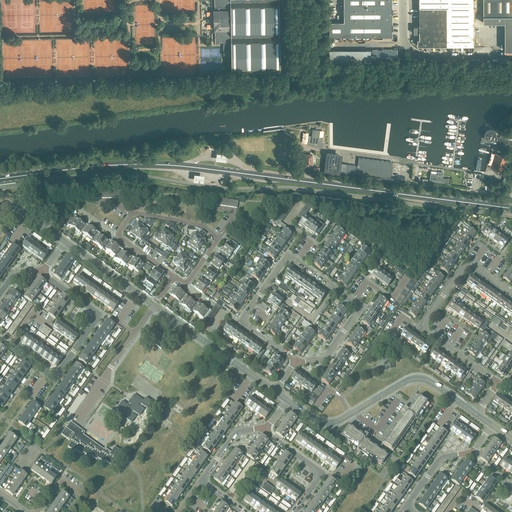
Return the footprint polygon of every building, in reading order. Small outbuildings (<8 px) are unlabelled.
[(214,0),(215,10),(216,11),(216,28),(215,30),(215,43),(223,43),(224,51),(229,51),(229,55),(229,69),(232,69),(232,73),(280,72),(278,0),(214,0)] [(392,12),(392,8),(392,0),(343,0),(344,12),(343,12),(343,14),(344,14),(344,22),(336,22),(336,21),(334,21),(334,22),(329,22),(329,36),(392,36),(392,30),(393,30),(393,28),(392,28),(392,14),(393,14),(393,12),(392,12)] [(438,46),(448,46),(474,46),(475,46),(474,0),(419,0),(420,26),(414,26),(414,34),(420,34),(420,39),(418,39),(418,46),(438,46),(438,48),(438,46)] [(511,0),(483,0),(484,23),(505,23),(506,51),(511,50),(511,0)] [(397,62),(397,59),(397,50),(387,50),(372,50),(345,50),(345,51),(329,51),(329,62),(370,62),(370,61),(372,61),(372,62),(397,62)] [(312,136),(309,135),(308,144),(313,145),(313,146),(322,147),(323,137),(319,137),(320,130),(318,130),(313,129),(312,136)] [(497,135),(497,134),(497,133),(496,132),(496,131),(495,131),(495,130),(494,130),(493,129),(492,129),(491,129),(490,129),(489,129),(489,130),(488,130),(487,131),(486,132),(486,133),(485,133),(485,134),(485,135),(485,136),(486,137),(486,138),(486,139),(487,139),(487,140),(488,140),(489,141),(511,147),(511,140),(497,136),(497,135)] [(339,173),(340,164),(338,164),(340,155),(327,154),(325,171),(339,173)] [(496,154),(494,162),(492,168),(505,172),(510,158),(496,154)] [(227,156),(217,155),(216,162),(226,163),(227,156)] [(371,178),(390,181),(391,174),(392,165),(392,162),(359,158),(358,167),(356,167),(356,166),(346,164),(345,173),(357,175),(357,174),(371,176),(371,178)] [(431,174),(430,181),(444,183),(444,182),(443,182),(444,178),(442,178),(443,172),(438,172),(438,175),(431,174)] [(204,174),(194,173),(193,180),(203,181),(204,174)] [(307,204),(298,216),(302,219),(305,216),(310,209),(314,212),(316,210),(307,204)] [(74,216),(68,225),(75,230),(80,222),(78,220),(79,219),(74,216)] [(299,224),(302,226),(304,227),(304,228),(305,228),(310,220),(305,216),(302,219),(299,224)] [(305,228),(304,228),(306,230),(307,229),(309,231),(309,232),(310,231),(315,224),(310,220),(305,228)] [(310,231),(309,232),(311,234),(312,233),(314,234),(314,235),(317,230),(320,232),(324,226),(317,220),(315,224),(310,231)] [(80,222),(75,230),(82,235),(83,233),(88,226),(83,222),(82,223),(80,222)] [(135,223),(132,227),(134,228),(139,232),(143,226),(138,223),(137,224),(135,223)] [(88,226),(83,233),(87,237),(93,229),(91,227),(91,226),(89,224),(88,226)] [(282,224),(280,227),(284,230),(280,234),(288,240),(289,240),(291,237),(290,237),(291,235),(292,235),(292,234),(287,231),(289,229),(282,224)] [(143,226),(139,232),(146,237),(149,232),(147,231),(148,230),(143,226)] [(486,226),(481,232),(484,234),(483,234),(489,238),(494,231),(493,231),(495,229),(493,227),(492,226),(490,228),(488,227),(486,226)] [(131,234),(130,236),(134,239),(135,237),(139,232),(134,228),(130,233),(131,234)] [(333,233),(333,234),(334,234),(341,240),(345,234),(338,229),(337,229),(337,228),(335,231),(336,232),(334,234),(333,233)] [(469,228),(465,234),(473,239),(475,236),(474,236),(476,233),(469,228)] [(93,229),(87,237),(92,240),(97,232),(98,231),(96,229),(95,230),(93,229)] [(161,229),(158,233),(165,238),(169,233),(163,229),(163,230),(161,229)] [(192,233),(189,237),(191,238),(196,242),(204,232),(201,230),(199,234),(198,235),(195,233),(194,234),(192,233)] [(494,231),(489,238),(494,241),(499,234),(494,231)] [(92,240),(91,241),(98,246),(103,238),(101,237),(102,236),(97,232),(92,240)] [(139,232),(135,237),(137,238),(141,241),(141,240),(143,241),(146,243),(149,239),(146,237),(139,232)] [(204,232),(196,242),(202,246),(203,247),(206,243),(205,242),(205,240),(202,238),(203,237),(206,234),(206,233),(206,234),(204,232)] [(158,233),(155,237),(157,239),(156,240),(161,244),(165,238),(158,233)] [(169,233),(165,238),(172,243),(175,239),(173,238),(174,237),(169,233)] [(280,234),(277,239),(284,245),(285,245),(287,242),(286,242),(288,240),(280,234)] [(330,238),(330,239),(338,244),(341,240),(334,234),(333,234),(331,236),(332,237),(331,239),(330,238)] [(465,234),(462,239),(469,244),(471,241),(472,239),(473,239),(465,234)] [(499,234),(494,241),(499,245),(504,238),(499,234)] [(103,238),(98,246),(105,251),(106,250),(111,242),(106,239),(105,240),(103,238)] [(165,238),(161,244),(166,247),(167,246),(169,247),(172,250),(175,246),(175,245),(172,243),(165,238)] [(189,244),(187,246),(192,249),(196,242),(191,238),(188,244),(189,244)] [(504,238),(499,245),(501,246),(504,248),(509,241),(504,238)] [(25,244),(23,247),(28,250),(33,243),(28,239),(27,241),(25,240),(24,243),(25,244)] [(227,245),(225,247),(233,252),(235,254),(240,247),(238,246),(238,245),(229,239),(225,244),(227,245)] [(277,239),(273,244),(281,250),(282,250),(284,247),(283,247),(284,245),(277,239)] [(326,243),(326,244),(327,244),(334,249),(338,244),(330,239),(328,241),(328,242),(327,244),(326,243)] [(462,239),(458,244),(466,249),(468,246),(467,246),(469,244),(462,239)] [(111,242),(106,250),(110,253),(116,245),(114,244),(115,242),(112,241),(111,242)] [(196,242),(192,249),(196,252),(197,250),(198,251),(202,246),(196,242)] [(33,243),(28,250),(33,254),(38,246),(33,243)] [(273,244),(270,249),(277,254),(278,255),(280,252),(279,252),(281,250),(273,244)] [(323,248),(322,249),(323,249),(331,254),(334,249),(327,244),(326,244),(324,246),(325,247),(323,249),(323,248)] [(456,246),(455,249),(462,254),(464,251),(463,251),(465,249),(466,249),(458,244),(456,246)] [(13,245),(9,250),(16,255),(20,250),(13,245)] [(116,245),(110,253),(115,256),(114,257),(114,258),(114,257),(115,256),(120,249),(121,247),(119,246),(118,247),(116,245)] [(38,246),(33,254),(38,258),(43,250),(38,246)] [(222,248),(219,253),(228,260),(233,252),(225,247),(224,249),(222,248)] [(363,247),(359,252),(366,257),(367,258),(369,255),(369,254),(370,252),(363,247)] [(115,256),(114,257),(114,258),(121,263),(126,255),(124,253),(125,252),(120,249),(115,256)] [(260,250),(259,253),(268,259),(269,257),(274,260),(276,257),(277,254),(270,249),(266,254),(260,250)] [(319,253),(319,254),(320,254),(327,259),(331,254),(323,249),(322,249),(321,251),(321,252),(320,254),(319,253)] [(455,249),(451,254),(458,259),(459,259),(461,256),(460,256),(461,254),(462,254),(455,249)] [(9,250),(5,255),(13,260),(16,255),(9,250)] [(43,250),(38,258),(43,261),(48,254),(43,250)] [(162,253),(160,256),(165,259),(168,254),(164,251),(162,253)] [(178,257),(177,258),(182,262),(186,257),(187,255),(183,252),(182,254),(181,253),(178,257)] [(359,252),(355,257),(363,262),(364,263),(366,260),(365,259),(366,257),(359,252)] [(216,258),(214,260),(222,265),(225,261),(216,254),(214,257),(216,258)] [(316,258),(315,259),(316,259),(324,264),(327,259),(320,254),(319,254),(317,256),(318,257),(316,259),(316,258)] [(451,254),(447,259),(454,264),(455,264),(457,261),(456,261),(458,259),(451,254)] [(5,255),(2,260),(9,265),(13,260),(5,255)] [(67,255),(64,260),(71,266),(75,261),(67,255)] [(126,255),(121,263),(128,268),(129,266),(134,259),(134,258),(134,259),(130,255),(129,256),(126,255)] [(186,257),(182,262),(187,266),(189,267),(192,263),(190,262),(191,261),(189,259),(190,257),(187,256),(187,255),(186,257)] [(260,259),(256,264),(258,266),(266,271),(268,269),(268,268),(269,266),(265,263),(267,260),(260,256),(258,258),(260,259)] [(134,259),(129,266),(133,269),(139,262),(137,260),(138,259),(135,257),(134,258),(134,259)] [(174,259),(172,261),(174,263),(173,264),(177,266),(177,267),(176,268),(178,268),(182,262),(177,258),(175,257),(174,259)] [(355,257),(352,262),(359,267),(360,268),(362,265),(361,264),(363,262),(355,257)] [(312,263),(313,264),(320,269),(324,264),(316,259),(315,259),(314,261),(314,262),(313,264),(312,263)] [(447,259),(444,264),(451,269),(452,269),(454,266),(453,266),(454,264),(447,259)] [(2,260),(0,262),(0,266),(6,270),(9,265),(2,260)] [(64,260),(60,265),(68,271),(71,266),(64,260)] [(211,261),(209,263),(211,264),(219,270),(222,265),(214,260),(212,262),(211,261)] [(373,276),(372,277),(375,279),(375,278),(378,279),(383,272),(378,268),(383,262),(380,260),(379,262),(373,270),(376,272),(372,276),(373,276)] [(139,262),(133,269),(138,273),(142,267),(143,266),(144,264),(142,262),(141,263),(139,262)] [(177,269),(181,272),(183,270),(184,271),(187,266),(182,262),(178,268),(177,269)] [(348,262),(346,265),(348,267),(356,272),(357,273),(359,270),(358,269),(359,267),(352,262),(350,264),(348,262)] [(209,270),(207,272),(215,278),(220,271),(219,270),(211,264),(207,269),(209,270)] [(444,264),(440,269),(447,274),(448,274),(450,271),(449,271),(451,269),(444,264)] [(60,265),(57,270),(64,276),(68,271),(60,265)] [(258,266),(254,271),(262,276),(263,276),(265,273),(264,273),(266,271),(258,266)] [(348,267),(345,272),(352,277),(353,278),(355,275),(354,274),(356,272),(348,267)] [(156,268),(153,272),(161,278),(162,276),(163,277),(165,274),(156,268)] [(248,273),(246,276),(252,280),(254,278),(259,281),(261,278),(262,276),(254,271),(251,268),(248,273)] [(291,268),(286,276),(291,280),(296,272),(291,269),(291,268)] [(57,270),(53,275),(61,281),(64,276),(57,270)] [(153,272),(150,277),(159,283),(160,281),(159,280),(161,278),(153,272)] [(201,278),(208,284),(210,285),(215,278),(207,272),(206,275),(204,274),(201,278)] [(296,272),(291,280),(296,283),(301,276),(296,272)] [(345,272),(341,277),(349,282),(350,283),(352,280),(351,279),(352,277),(345,272)] [(378,279),(377,280),(380,282),(380,281),(383,283),(388,275),(383,272),(378,279)] [(438,272),(433,279),(440,283),(441,284),(443,281),(442,281),(444,278),(441,276),(442,274),(438,272)] [(511,277),(507,274),(503,279),(510,284),(511,281),(511,277)] [(75,280),(73,283),(78,286),(83,279),(78,275),(77,277),(76,276),(74,279),(75,280)] [(383,283),(382,284),(385,286),(385,285),(387,287),(388,287),(393,279),(388,276),(388,275),(383,283)] [(301,276),(296,283),(301,287),(306,279),(301,276)] [(471,276),(466,283),(471,286),(476,280),(471,276)] [(39,277),(35,282),(42,288),(46,283),(39,277)] [(199,281),(198,283),(205,288),(208,284),(210,285),(208,284),(201,278),(200,277),(198,280),(199,281)] [(244,280),(240,285),(243,287),(250,292),(251,293),(253,290),(252,289),(254,287),(250,284),(252,281),(245,277),(243,279),(244,280)] [(338,281),(338,282),(345,287),(346,288),(348,285),(347,284),(349,282),(341,277),(338,282),(338,281)] [(149,278),(143,286),(151,292),(155,286),(156,287),(158,285),(149,278)] [(83,279),(78,286),(83,290),(88,282),(83,279)] [(301,287),(300,289),(305,292),(306,290),(311,283),(306,279),(301,287)] [(433,279),(430,283),(438,289),(439,286),(440,283),(433,279)] [(476,280),(471,286),(472,287),(476,290),(481,283),(477,280),(476,280)] [(35,282),(31,287),(39,293),(42,288),(35,282)] [(88,282),(83,290),(88,293),(93,286),(88,282)] [(195,284),(193,287),(202,293),(205,288),(198,283),(196,285),(195,284)] [(306,290),(305,292),(310,296),(311,294),(316,286),(311,283),(306,290)] [(430,283),(426,288),(434,294),(436,291),(435,291),(437,288),(437,289),(438,289),(430,283)] [(481,283),(476,290),(477,290),(481,294),(486,287),(482,283),(481,283)] [(174,285),(167,294),(174,299),(180,291),(178,290),(179,288),(174,285)] [(93,286),(88,293),(93,297),(98,289),(93,286)] [(311,294),(310,296),(315,299),(316,297),(321,290),(316,286),(311,294)] [(31,287),(28,292),(35,298),(39,293),(31,287)] [(223,287),(221,290),(228,296),(230,293),(223,287)] [(243,287),(239,292),(247,297),(248,298),(250,295),(249,294),(250,292),(243,287)] [(486,287),(481,294),(482,294),(486,297),(491,290),(487,287),(486,287)] [(426,288),(423,293),(430,299),(432,296),(433,293),(434,294),(426,288)] [(98,289),(93,297),(98,301),(103,293),(98,289)] [(321,290),(316,297),(321,301),(326,293),(321,290)] [(491,290),(486,297),(487,297),(491,301),(496,294),(492,291),(491,290)] [(13,291),(9,296),(17,302),(20,296),(19,295),(20,294),(19,294),(17,292),(16,293),(13,291)] [(180,291),(174,299),(179,302),(184,294),(185,294),(186,293),(183,291),(182,293),(180,291)] [(268,301),(267,302),(270,304),(271,303),(273,305),(278,297),(282,292),(280,291),(276,296),(273,294),(274,294),(273,293),(273,294),(268,301)] [(28,292),(24,297),(32,303),(35,298),(28,292)] [(239,292),(236,297),(243,302),(244,303),(246,300),(245,299),(247,297),(239,292)] [(103,293),(98,301),(103,304),(108,297),(103,293)] [(423,293),(419,299),(426,304),(426,303),(427,304),(429,301),(428,301),(430,298),(430,299),(423,293)] [(62,294),(59,299),(66,305),(70,300),(62,294)] [(179,302),(178,303),(185,308),(191,301),(189,299),(189,298),(185,294),(184,294),(179,302)] [(496,294),(491,301),(492,301),(496,304),(501,297),(497,294),(496,294)] [(9,296),(6,301),(13,307),(17,302),(9,296)] [(222,296),(216,305),(220,308),(222,306),(230,312),(232,309),(236,312),(237,313),(239,310),(238,309),(240,307),(232,302),(229,307),(221,301),(224,297),(222,296)] [(108,297),(103,304),(108,308),(113,300),(108,297)] [(236,297),(232,302),(240,307),(241,308),(243,305),(242,304),(243,302),(236,297)] [(273,305),(272,305),(275,307),(276,307),(278,308),(282,304),(284,301),(283,301),(278,297),(273,305)] [(378,300),(376,302),(384,308),(387,303),(395,308),(392,312),(392,313),(394,313),(397,309),(398,307),(394,304),(386,298),(384,300),(380,297),(379,297),(377,300),(378,300)] [(501,297),(496,304),(497,304),(501,308),(506,301),(502,298),(501,297)] [(59,299),(55,304),(63,310),(66,305),(59,299)] [(419,299),(416,303),(423,308),(423,309),(425,306),(426,304),(419,299)] [(113,300),(108,308),(113,311),(119,304),(113,300)] [(449,307),(448,308),(453,312),(458,305),(460,303),(458,302),(459,301),(457,300),(456,300),(454,300),(453,300),(453,301),(450,306),(449,306),(448,307),(449,307)] [(6,301),(2,306),(10,312),(13,307),(6,301)] [(191,301),(185,308),(192,313),(193,312),(199,304),(194,301),(193,302),(191,301)] [(506,301),(501,308),(502,308),(506,311),(511,305),(507,301),(506,301)] [(374,305),(373,307),(380,313),(384,308),(376,302),(375,302),(373,305),(374,305)] [(199,304),(193,312),(198,315),(203,307),(201,306),(202,305),(200,303),(199,304)] [(416,303),(412,309),(419,314),(419,313),(420,314),(422,311),(421,311),(423,308),(416,303)] [(55,304),(51,309),(59,315),(63,310),(55,304)] [(458,305),(453,312),(459,316),(463,309),(458,305)] [(2,306),(0,309),(0,312),(6,317),(10,312),(2,306)] [(339,306),(336,311),(343,317),(344,317),(346,314),(345,314),(347,312),(339,306)] [(203,307),(198,315),(205,320),(206,318),(208,316),(209,314),(211,312),(211,311),(206,308),(205,309),(203,307)] [(371,310),(369,312),(377,318),(380,313),(373,307),(372,307),(370,310),(371,310)] [(51,309),(48,314),(55,320),(59,315),(51,309)] [(402,309),(401,312),(411,319),(412,316),(415,319),(415,318),(416,319),(418,316),(417,316),(419,314),(412,309),(408,314),(402,309)] [(463,309),(459,316),(463,319),(468,312),(463,309)] [(280,314),(278,316),(286,321),(289,316),(288,315),(286,314),(284,312),(282,311),(281,310),(279,313),(280,314)] [(336,311),(332,316),(340,322),(342,319),(343,317),(336,311)] [(367,315),(366,317),(373,323),(377,318),(369,312),(368,312),(366,315),(367,315)] [(468,312),(463,319),(469,323),(473,316),(468,312)] [(276,319),(275,321),(282,326),(286,321),(278,316),(277,315),(275,318),(276,319)] [(332,316),(328,321),(336,327),(337,327),(339,324),(338,324),(340,322),(332,316)] [(473,316),(469,323),(474,326),(478,319),(473,316)] [(362,322),(366,325),(364,328),(371,332),(373,330),(369,328),(370,328),(369,327),(370,326),(373,323),(366,317),(365,317),(363,319),(363,320),(362,322)] [(478,319),(474,326),(479,330),(479,329),(482,331),(484,332),(487,328),(485,327),(487,325),(483,323),(478,319)] [(107,320),(104,325),(111,330),(115,325),(113,324),(114,323),(111,321),(110,322),(107,320)] [(224,320),(218,327),(223,330),(228,334),(234,326),(228,323),(224,320)] [(273,323),(271,326),(279,331),(282,326),(275,321),(274,320),(272,323),(273,323)] [(304,320),(301,325),(307,328),(307,329),(309,330),(312,326),(311,326),(310,325),(304,320)] [(328,321),(325,326),(332,332),(333,332),(335,329),(336,327),(328,321)] [(58,322),(53,329),(58,333),(63,325),(58,322)] [(43,325),(39,331),(43,334),(45,335),(48,337),(52,331),(51,331),(43,325)] [(63,325),(58,333),(63,336),(68,329),(63,325)] [(104,325),(100,330),(108,335),(111,330),(104,325)] [(267,330),(267,331),(275,336),(279,331),(271,326),(270,325),(268,328),(269,328),(268,331),(267,330)] [(234,326),(228,334),(233,338),(239,330),(234,326)] [(325,326),(322,331),(329,337),(330,337),(332,334),(331,334),(332,332),(325,326)] [(353,333),(361,339),(365,334),(368,336),(370,334),(364,329),(362,331),(357,328),(355,331),(354,333),(353,333)] [(405,328),(401,335),(406,339),(411,332),(405,328)] [(68,329),(63,336),(68,340),(73,332),(68,329)] [(307,329),(303,333),(311,339),(311,340),(313,337),(313,336),(314,334),(310,331),(309,330),(307,329)] [(100,330),(96,335),(104,340),(106,342),(110,337),(108,335),(100,330)] [(149,340),(149,341),(153,343),(156,345),(156,346),(161,349),(168,339),(163,335),(163,336),(160,334),(160,333),(156,330),(154,333),(156,334),(154,338),(152,337),(149,340)] [(239,330),(233,338),(238,341),(244,334),(239,330)] [(322,331),(318,336),(325,342),(326,342),(328,339),(327,339),(329,337),(322,331)] [(73,332),(68,340),(73,344),(79,336),(73,332)] [(411,332),(406,339),(411,343),(416,336),(411,332)] [(482,332),(479,337),(486,342),(487,343),(488,341),(487,340),(489,337),(488,336),(486,334),(483,333),(482,332)] [(303,333),(300,338),(307,344),(308,344),(310,342),(309,341),(311,339),(303,333)] [(352,336),(350,338),(358,344),(361,339),(353,333),(351,336),(352,336)] [(244,334),(238,341),(243,345),(249,337),(244,334)] [(23,340),(21,343),(26,346),(32,339),(27,335),(25,337),(24,336),(22,339),(23,340)] [(96,335),(93,340),(100,345),(104,340),(96,335)] [(416,336),(411,343),(416,346),(421,339),(416,336)] [(249,337),(243,345),(248,348),(253,341),(249,337)] [(479,337),(475,342),(482,347),(486,342),(479,337)] [(300,338),(296,343),(304,349),(306,347),(306,346),(307,344),(300,338)] [(347,343),(347,344),(351,347),(349,349),(356,354),(357,351),(354,349),(358,344),(350,338),(348,341),(347,343)] [(32,339),(26,346),(31,350),(37,342),(32,339)] [(421,339),(416,346),(421,350),(426,343),(421,339)] [(93,340),(89,345),(97,350),(100,345),(93,340)] [(253,341),(248,348),(253,352),(259,344),(253,341)] [(37,342),(31,350),(36,353),(42,346),(37,342)] [(475,342),(471,347),(478,352),(480,354),(481,354),(484,349),(482,347),(475,342)] [(293,348),(292,349),(300,354),(301,354),(303,352),(302,351),(304,349),(296,343),(293,348)] [(426,343),(421,350),(426,353),(431,346),(426,343)] [(259,344),(253,352),(258,355),(256,359),(258,360),(263,354),(261,352),(264,348),(263,348),(259,344)] [(89,345),(86,350),(93,355),(97,350),(89,345)] [(42,346),(36,353),(41,357),(47,349),(42,346)] [(471,347),(468,352),(475,357),(477,359),(480,354),(478,352),(471,347)] [(47,349),(41,357),(46,360),(52,353),(47,349)] [(340,353),(339,355),(346,360),(347,359),(350,355),(353,357),(355,355),(351,352),(348,350),(347,353),(342,350),(342,349),(341,350),(340,352),(340,353)] [(86,350),(82,355),(90,360),(93,355),(86,350)] [(435,350),(430,357),(435,360),(440,353),(435,350)] [(52,353),(46,360),(51,364),(57,356),(52,353)] [(440,353),(435,360),(441,364),(445,357),(440,353)] [(337,358),(335,360),(343,365),(346,360),(339,355),(338,354),(336,357),(337,358)] [(82,355),(79,360),(86,365),(90,360),(82,355)] [(57,356),(51,364),(56,367),(62,360),(57,356)] [(275,356),(272,361),(279,367),(280,367),(282,364),(281,364),(283,362),(282,361),(275,356)] [(504,356),(501,361),(503,362),(510,367),(511,364),(511,361),(507,357),(504,356)] [(445,357),(441,364),(446,367),(450,360),(445,357)] [(333,363),(332,365),(339,370),(343,365),(335,360),(334,359),(332,362),(333,363)] [(450,360),(446,367),(451,371),(456,364),(450,360)] [(272,361),(268,366),(276,372),(277,372),(279,369),(278,369),(279,367),(272,361)] [(23,362),(19,367),(27,372),(30,367),(23,362)] [(503,362),(500,367),(507,372),(510,367),(503,362)] [(76,363),(73,369),(80,374),(84,369),(82,368),(83,366),(80,364),(79,366),(76,363)] [(330,368),(328,370),(336,375),(339,370),(332,365),(331,364),(329,367),(330,368)] [(456,364),(451,371),(456,374),(461,368),(456,364)] [(265,371),(268,374),(267,375),(271,378),(272,377),(273,377),(275,374),(274,374),(276,372),(268,366),(265,371)] [(497,366),(494,371),(496,373),(503,377),(507,372),(500,367),(497,366)] [(19,367),(16,372),(23,377),(27,372),(19,367)] [(461,368),(456,374),(461,378),(459,380),(462,381),(465,377),(463,375),(466,371),(461,368)] [(73,369),(69,373),(76,379),(80,374),(73,369)] [(324,374),(332,380),(336,375),(328,370),(327,369),(325,372),(326,373),(325,375),(324,374)] [(297,371),(291,379),(292,379),(297,383),(302,375),(297,371)] [(16,372),(12,377),(20,382),(23,377),(16,372)] [(69,373),(65,378),(73,384),(76,379),(69,373)] [(323,378),(321,380),(329,385),(332,380),(324,374),(322,377),(323,378)] [(302,375),(297,383),(302,386),(307,379),(302,375)] [(12,377),(9,382),(16,387),(20,382),(12,377)] [(65,378),(62,383),(69,389),(73,384),(65,378)] [(307,379),(302,386),(307,390),(312,382),(307,379)] [(478,380),(474,385),(481,390),(485,385),(483,384),(481,382),(478,380)] [(9,382),(5,387),(13,392),(16,387),(9,382)] [(312,382),(307,390),(311,393),(317,386),(317,385),(317,386),(312,382)] [(60,387),(58,388),(66,394),(69,389),(62,383),(60,387)] [(474,385),(471,390),(478,395),(481,390),(474,385)] [(5,387),(1,392),(9,397),(13,392),(5,387)] [(58,388),(55,393),(62,399),(63,397),(66,394),(58,388)] [(471,390),(467,395),(474,400),(478,395),(471,390)] [(1,392),(0,393),(0,398),(6,402),(9,397),(1,392)] [(55,393),(51,398),(59,404),(62,399),(55,393)] [(122,402),(116,410),(121,413),(124,415),(125,415),(127,416),(125,419),(131,423),(136,417),(135,416),(137,414),(139,416),(143,411),(144,410),(143,409),(145,407),(147,409),(151,404),(152,403),(146,398),(144,401),(134,394),(130,400),(127,405),(122,402)] [(494,401),(492,403),(497,407),(499,405),(504,398),(498,394),(494,401)] [(247,402),(245,405),(250,408),(255,401),(250,397),(249,399),(248,398),(246,401),(247,402)] [(402,417),(383,445),(392,451),(395,447),(400,439),(406,431),(409,427),(412,423),(415,419),(416,420),(419,415),(427,403),(424,401),(419,397),(409,411),(404,408),(401,411),(405,414),(402,417)] [(51,398),(48,403),(55,409),(59,404),(51,398)] [(504,398),(499,405),(504,409),(509,402),(504,398)] [(255,401),(250,408),(255,412),(260,404),(255,401)] [(33,402),(29,407),(37,413),(40,408),(38,406),(39,405),(36,403),(36,404),(33,402)] [(48,403),(44,409),(52,414),(55,409),(48,403)] [(235,403),(231,408),(239,413),(242,408),(235,403)] [(260,404),(255,412),(260,416),(265,408),(260,404)] [(29,407),(25,412),(33,418),(37,413),(29,407)] [(231,408),(228,413),(235,418),(239,413),(231,408)] [(265,408),(260,416),(265,419),(270,412),(265,408)] [(25,412),(22,417),(29,423),(33,418),(25,412)] [(228,413),(224,418),(232,423),(235,418),(228,413)] [(290,413),(286,418),(294,424),(297,418),(290,413)] [(22,417),(18,422),(26,428),(29,423),(22,417)] [(224,418),(221,423),(228,428),(232,423),(224,418)] [(286,418),(283,423),(290,429),(294,424),(286,418)] [(66,428),(61,435),(70,441),(71,440),(72,441),(68,447),(74,452),(75,450),(82,455),(83,453),(89,458),(90,456),(97,460),(98,459),(104,463),(105,461),(112,466),(116,459),(119,456),(120,454),(121,452),(115,448),(113,450),(112,452),(111,453),(105,448),(104,450),(102,448),(101,448),(83,435),(85,432),(82,430),(74,425),(71,422),(66,429),(66,428)] [(221,423),(217,428),(225,433),(228,428),(221,423)] [(283,423),(279,428),(286,434),(290,429),(283,423)] [(452,427),(450,430),(455,434),(460,426),(455,423),(454,424),(453,423),(453,424),(451,426),(452,427)] [(346,430),(342,435),(347,438),(355,443),(358,446),(358,447),(358,448),(362,450),(370,456),(378,462),(382,465),(384,462),(386,459),(388,456),(389,455),(388,454),(387,455),(367,441),(364,439),(365,438),(366,439),(369,435),(366,432),(363,436),(349,426),(346,430)] [(460,426),(455,434),(460,437),(465,430),(460,426)] [(217,428),(213,433),(221,438),(225,433),(217,428)] [(279,428),(275,433),(283,439),(286,434),(279,428)] [(440,428),(436,433),(444,439),(447,434),(440,428)] [(465,430),(460,437),(465,441),(470,433),(465,430)] [(213,433),(210,438),(217,443),(221,438),(213,433)] [(298,438),(295,441),(300,444),(306,437),(301,433),(300,434),(300,435),(298,434),(296,437),(298,438)] [(436,433),(433,438),(440,444),(444,439),(436,433)] [(470,433),(465,441),(470,445),(475,437),(470,433)] [(10,434),(7,439),(14,444),(18,439),(16,438),(17,437),(17,436),(15,435),(14,435),(13,436),(10,434)] [(261,435),(257,440),(265,446),(268,441),(261,435)] [(306,437),(300,444),(305,448),(311,440),(306,437)] [(210,438),(206,443),(214,448),(217,443),(210,438)] [(433,438),(429,443),(437,449),(440,444),(433,438)] [(495,438),(491,444),(499,449),(502,444),(495,438)] [(7,439),(3,444),(11,449),(14,444),(7,439)] [(257,440),(253,445),(261,451),(265,446),(257,440)] [(311,440),(305,448),(310,451),(316,444),(311,440)] [(206,443),(203,448),(204,449),(204,451),(206,452),(207,451),(210,453),(214,448),(206,443)] [(429,443),(425,448),(433,454),(437,449),(429,443)] [(3,444),(0,447),(0,449),(7,454),(11,449),(3,444)] [(316,444),(310,451),(315,455),(321,447),(316,444)] [(491,444),(487,449),(495,454),(499,449),(491,444)] [(253,445),(250,450),(257,456),(261,451),(253,445)] [(321,447),(315,455),(320,459),(326,451),(321,447)] [(425,448),(422,453),(429,459),(433,454),(425,448)] [(235,449),(231,454),(239,460),(242,455),(241,453),(242,452),(241,452),(239,450),(238,451),(235,449)] [(487,449),(484,454),(491,459),(495,454),(487,449)] [(250,450),(246,455),(254,461),(257,456),(250,450)] [(326,451),(320,459),(325,462),(331,455),(326,451)] [(200,452),(197,456),(204,462),(208,457),(200,452)] [(284,452),(281,457),(288,463),(292,457),(284,452)] [(422,453),(418,458),(426,464),(429,459),(422,453)] [(231,454),(228,459),(235,465),(239,460),(231,454)] [(484,454),(480,459),(488,464),(491,459),(484,454)] [(331,455),(325,462),(330,466),(336,458),(331,455)] [(197,456),(194,461),(201,466),(204,462),(197,456)] [(281,457),(277,462),(285,468),(288,463),(281,457)] [(336,458),(330,466),(336,469),(341,462),(336,458)] [(418,458),(415,463),(422,469),(426,464),(418,458)] [(228,459),(224,464),(232,470),(235,465),(228,459)] [(503,463),(500,466),(505,470),(510,462),(506,459),(504,460),(503,459),(501,462),(503,463)] [(466,460),(462,465),(470,471),(473,466),(466,460)] [(194,461),(190,466),(197,472),(201,466),(194,461)] [(277,462),(274,467),(281,473),(285,468),(277,462)] [(33,467),(31,470),(36,474),(41,466),(37,463),(35,465),(34,464),(32,467),(33,467)] [(415,463),(411,468),(419,474),(422,469),(415,463)] [(224,464),(221,469),(228,475),(232,470),(224,464)] [(462,465),(459,471),(466,476),(470,471),(462,465)] [(41,466),(36,474),(41,478),(46,470),(41,466)] [(190,466),(186,471),(194,477),(197,472),(190,466)] [(274,467),(270,472),(278,478),(281,473),(274,467)] [(411,468),(408,473),(409,475),(409,476),(411,478),(412,477),(415,479),(419,474),(411,468)] [(221,469),(217,474),(225,480),(228,475),(221,469)] [(46,470),(41,478),(46,481),(52,474),(46,470)] [(20,471),(16,476),(24,481),(27,476),(20,471)] [(186,471),(183,476),(190,482),(194,477),(186,471)] [(459,471),(455,476),(462,481),(466,476),(459,471)] [(52,474),(46,481),(51,485),(56,478),(57,477),(52,474)] [(217,474),(214,479),(221,485),(225,480),(217,474)] [(440,474),(436,479),(444,485),(448,480),(446,479),(447,477),(446,477),(444,475),(443,477),(440,474)] [(16,476),(13,481),(20,486),(24,481),(16,476)] [(183,476),(179,481),(187,487),(190,482),(183,476)] [(455,476),(451,481),(459,486),(462,481),(455,476)] [(405,477),(401,482),(409,488),(413,482),(405,477)] [(489,477),(486,482),(493,488),(497,483),(489,477)] [(329,478),(326,483),(333,488),(337,483),(335,482),(336,481),(333,479),(332,480),(329,478)] [(436,479),(433,484),(440,490),(444,485),(436,479)] [(281,480),(275,487),(281,491),(286,483),(281,480)] [(13,481),(9,486),(17,491),(20,486),(13,481)] [(179,481),(175,487),(183,492),(187,487),(179,481)] [(401,482),(398,487),(405,492),(409,488),(401,482)] [(486,482),(482,487),(490,493),(493,488),(486,482)] [(265,483),(261,489),(266,492),(265,492),(268,493),(270,495),(272,492),(274,489),(273,489),(265,483)] [(286,483),(281,491),(285,495),(291,487),(286,483)] [(326,483),(322,488),(330,493),(333,488),(326,483)] [(433,484),(429,490),(437,495),(440,490),(433,484)] [(9,486),(5,491),(13,496),(17,491),(9,486)] [(175,487),(172,492),(179,497),(183,492),(175,487)] [(291,487),(285,495),(291,498),(292,496),(296,491),(291,487)] [(398,487),(394,492),(402,498),(405,492),(398,487)] [(482,487),(479,493),(486,498),(490,493),(482,487)] [(322,488),(319,493),(326,498),(330,493),(322,488)] [(429,490),(426,495),(433,500),(437,495),(429,490)] [(292,496),(291,498),(296,502),(301,494),(296,491),(292,496)] [(62,492),(59,497),(66,502),(70,497),(68,496),(69,495),(69,494),(69,495),(66,493),(65,494),(62,492)] [(172,492),(168,497),(176,502),(179,497),(172,492)] [(394,492),(391,497),(398,502),(402,498),(394,492)] [(246,497),(243,501),(248,504),(254,497),(249,493),(248,495),(247,494),(246,494),(244,497),(246,497)] [(319,493),(315,498),(323,503),(326,498),(319,493)] [(479,493),(475,498),(483,503),(486,498),(479,493)] [(426,495),(422,500),(430,505),(433,500),(426,495)] [(57,500),(55,502),(63,507),(66,502),(59,497),(57,500)] [(168,497),(165,502),(166,503),(165,504),(166,504),(168,506),(169,505),(172,507),(176,502),(168,497)] [(254,497),(248,504),(253,508),(259,500),(254,497)] [(391,497),(387,502),(395,508),(398,502),(391,497)] [(315,498),(312,503),(319,508),(323,503),(315,498)] [(259,500),(253,508),(259,511),(264,504),(259,500)] [(422,500),(419,505),(426,510),(430,505),(422,500)] [(55,502),(52,507),(59,511),(63,507),(55,502)] [(387,502),(384,507),(390,511),(391,511),(395,508),(387,502)] [(221,503),(218,508),(223,511),(225,511),(229,508),(221,503)] [(312,503),(308,508),(313,511),(316,511),(319,508),(312,503)]
